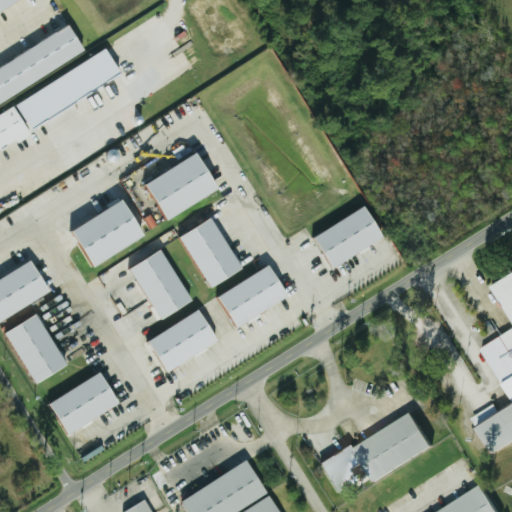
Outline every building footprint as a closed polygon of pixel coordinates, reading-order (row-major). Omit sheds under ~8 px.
[(0,0),(0,13),(25,0),(0,0)] [(0,102),(88,54),(74,28),(0,68),(0,102)] [(125,76),(112,54),(0,115),(0,154),(34,136),(29,129),(125,76)] [(222,190),(201,153),(145,186),(166,223),(222,190)] [(148,238),(128,200),(91,220),(86,212),(78,216),(81,222),(76,224),(77,226),(70,231),(91,269),(148,238)] [(316,237),(335,269),(386,238),(368,207),(316,237)] [(212,289),(245,271),(215,218),(183,237),(212,289)] [(194,302),(164,250),(132,269),(163,321),(194,302)] [(0,322),(52,294),(35,262),(0,280),(0,322)] [(291,299),(274,267),(217,297),(234,330),(291,299)] [(511,439),(492,452),(470,418),(493,403),(498,412),(511,403),(511,398),(479,348),(511,326),(511,320),(490,285),(511,270),(511,439)] [(221,342),(202,311),(151,341),(169,373),(221,342)] [(36,385),(68,368),(41,315),(9,332),(36,385)] [(52,403),(70,435),(122,405),(103,373),(52,403)] [(373,481),(352,448),(410,412),(430,445),(373,481)] [(233,511),(185,511),(178,500),(243,460),(264,493),(233,511)] [(435,511),(480,484),(496,511),(435,511)] [(240,511),(267,495),(277,511),(240,511)] [(148,511),(122,511),(141,500),(148,511)]
